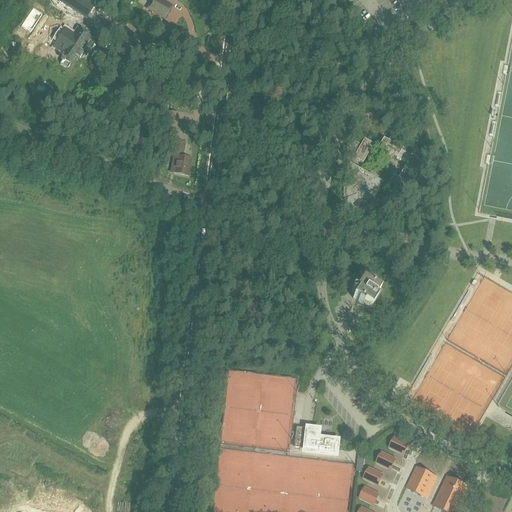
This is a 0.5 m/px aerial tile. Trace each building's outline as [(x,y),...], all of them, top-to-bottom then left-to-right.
[(64,0),(63,2),(91,20),(98,9),(83,0),(64,0)] [(151,0),(146,9),(164,20),(172,6),(162,0),(151,0)] [(152,24),(151,27),(156,30),(158,27),(159,25),(154,22),(152,24)] [(82,52),(92,37),(77,27),(73,34),(74,35),(59,57),(61,59),(62,61),(60,65),(68,70),(71,65),(72,65),(77,57),(80,59),(84,53),(82,52)] [(168,108),(164,136),(176,138),(179,110),(168,108)] [(383,139),(378,148),(396,159),(397,157),(407,163),(403,169),(405,170),(399,179),(393,176),(387,185),(406,196),(412,186),(405,183),(411,173),(412,174),(423,156),(414,150),(410,156),(401,151),(402,149),(396,146),(401,136),(395,132),(389,142),(383,139)] [(177,140),(174,155),(172,172),(176,172),(176,173),(189,174),(192,157),(183,155),(185,142),(177,140)] [(346,148),(356,153),(352,159),(362,165),(372,146),(363,141),(359,147),(350,141),(346,148)] [(373,199),(371,197),(374,193),(376,194),(382,183),(350,164),(343,176),(348,178),(350,180),(348,184),(346,182),(344,185),(344,187),(343,191),(343,195),(343,198),(339,198),(339,201),(341,204),(342,206),(343,208),(346,211),(350,214),(353,216),(357,218),(361,218),(366,218),(369,218),(372,217),(371,214),(371,213),(373,212),(375,211),(377,209),(380,207),(382,204),(377,201),(373,199)] [(358,302),(360,303),(370,309),(368,308),(379,291),(373,287),(372,288),(361,281),(363,282),(352,299),(358,303),(358,302)] [(336,440),(312,437),(306,436),(305,446),(335,450),(335,445),(336,440)] [(389,449),(400,454),(403,456),(408,444),(394,438),(389,449)] [(358,453),(356,472),(359,472),(363,473),(365,454),(363,454),(358,453)] [(395,460),(393,458),(381,453),(376,464),(390,471),(395,460)] [(363,479),(375,485),(377,486),(383,475),(368,468),(363,479)] [(434,482),(436,478),(417,468),(406,489),(426,499),(434,482)] [(442,511),(458,511),(470,489),(447,478),(433,507),(442,511)] [(379,495),(376,494),(364,488),(359,499),(373,506),(379,495)]
